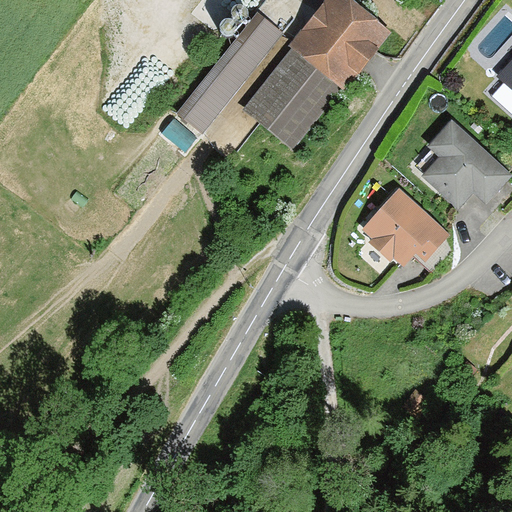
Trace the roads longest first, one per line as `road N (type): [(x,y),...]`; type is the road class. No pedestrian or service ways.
road 1 (track): [(285,265),(271,258),(250,263),(13,511)]
road 2 (tertiary): [(463,0),(285,265)]
road 3 (tertiary): [(285,265),(143,511)]
road 4 (residential): [(285,265),(333,299),(383,307),(448,286),(511,226)]
road 5 (track): [(310,286),(333,391),(328,511)]
